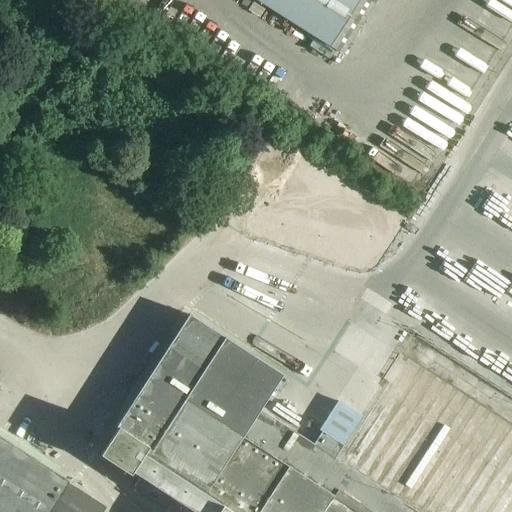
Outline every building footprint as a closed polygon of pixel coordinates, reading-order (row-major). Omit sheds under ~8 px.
[(259,0),(343,55),(378,0),(259,0)] [(445,0),(446,1),(493,25),(505,0),(445,0)] [(511,135),(498,125),(488,138),(511,155),(511,135)] [(261,193),(303,237),(321,219),(279,176),(261,193)] [(414,252),(403,273),(431,287),(442,266),(414,252)] [(442,299),(511,341),(511,315),(454,281),(442,299)] [(313,447),(259,411),(281,377),(187,316),(118,428),(120,429),(104,455),(133,473),(136,469),(144,474),(138,485),(169,504),(164,511),(166,511),(321,511),(327,504),(339,511),(413,511),(334,461),(343,447),(321,433),(313,447)] [(103,511),(106,508),(67,483),(70,478),(0,433),(0,511),(103,511)] [(116,511),(158,511),(100,475),(88,494),(116,511)]
